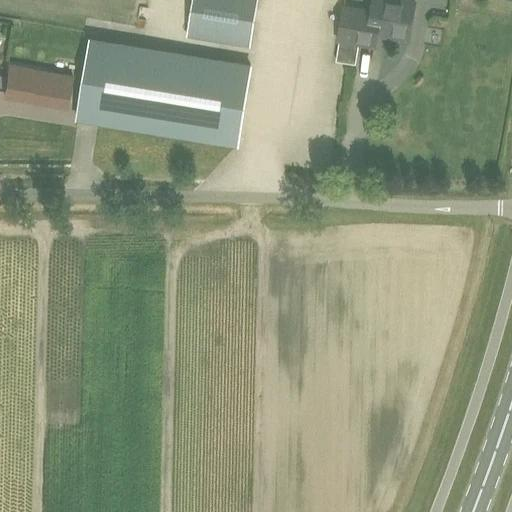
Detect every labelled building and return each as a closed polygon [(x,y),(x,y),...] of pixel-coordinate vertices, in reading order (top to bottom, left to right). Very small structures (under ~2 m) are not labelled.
[(193,0),(187,36),(213,40),(249,46),(256,0),(193,0)] [(380,12),(377,33),(408,38),(414,1),(405,0),(372,0),(371,11),(380,12)] [(355,63),(355,62),(358,43),(375,45),(377,33),(380,12),(371,11),(343,6),(338,40),(340,40),(337,59),(336,58),(336,60),(355,63)] [(251,64),(211,58),(91,38),(78,119),(198,139),(237,145),(251,64)] [(25,97),(48,101),(68,104),(73,76),(53,73),(30,69),(9,66),(7,80),(6,89),(5,94),(25,97)]
